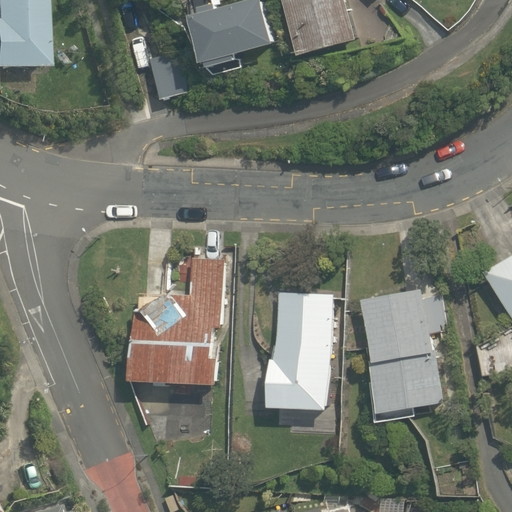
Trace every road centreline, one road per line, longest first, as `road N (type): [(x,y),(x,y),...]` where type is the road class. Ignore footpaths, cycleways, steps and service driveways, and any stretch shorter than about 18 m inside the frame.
road 1 (residential): [(30,170),(116,186),(395,195),(494,169),(511,156)]
road 2 (residential): [(30,170),(24,213),(39,282),(129,511)]
